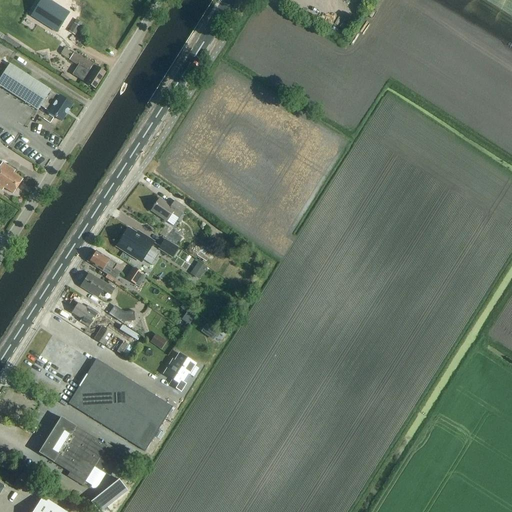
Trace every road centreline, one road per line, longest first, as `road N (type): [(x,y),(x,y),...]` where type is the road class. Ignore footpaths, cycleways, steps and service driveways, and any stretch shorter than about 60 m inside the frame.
road 1 (primary): [(0,363),(231,0)]
road 2 (unclassified): [(0,256),(161,0)]
